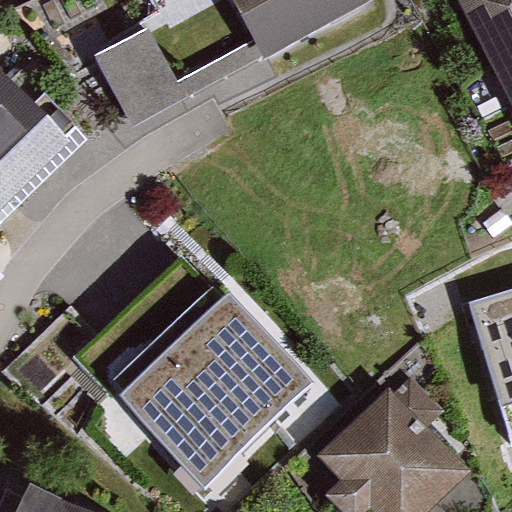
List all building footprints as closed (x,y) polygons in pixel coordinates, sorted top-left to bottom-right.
[(241,0),(178,22),(192,62),(256,40),(242,0),(241,0)] [(267,0),(298,65),(407,14),(400,0),(267,0)] [(511,0),(454,0),(450,2),(511,118),(511,0)] [(0,257),(106,152),(37,84),(0,120),(0,257)] [(124,393),(225,283),(184,246),(83,356),(124,393)] [(511,298),(470,310),(502,421),(511,418),(511,298)] [(126,405),(204,491),(309,397),(231,311),(126,405)] [(45,400),(98,427),(120,384),(67,357),(45,400)] [(407,372),(337,442),(361,465),(328,498),(342,511),(385,511),(397,501),(408,511),(439,511),(494,457),(407,372)] [(141,511),(12,458),(0,486),(0,511),(141,511)]
